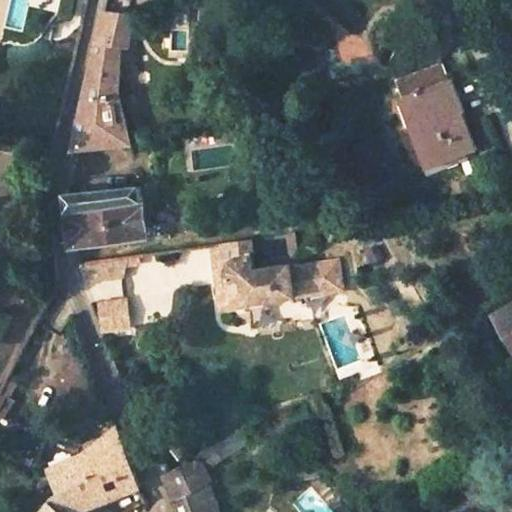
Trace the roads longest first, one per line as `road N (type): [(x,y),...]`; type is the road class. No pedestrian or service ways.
road 1 (residential): [(92,0),(55,182),(64,268),(159,511)]
road 2 (residential): [(511,129),(463,0)]
